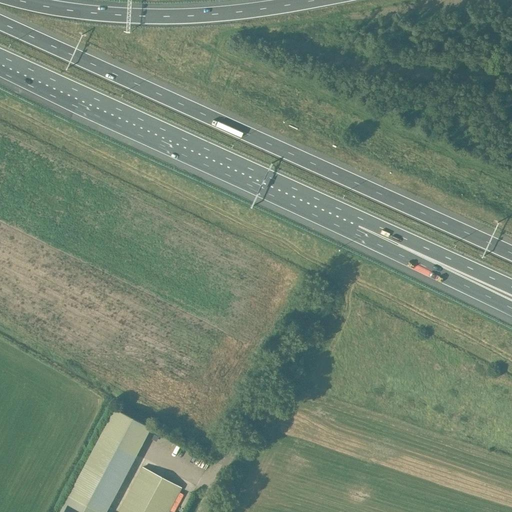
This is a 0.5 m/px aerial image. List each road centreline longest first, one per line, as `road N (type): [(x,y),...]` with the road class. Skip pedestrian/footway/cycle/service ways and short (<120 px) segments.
road 1 (motorway): [(511,249),(0,19)]
road 2 (motorway): [(0,55),(361,219)]
road 3 (motorway): [(316,0),(154,17),(16,0)]
road 4 (motorway): [(361,219),(398,253),(511,308)]
road 5 (motorway): [(361,219),(511,288)]
